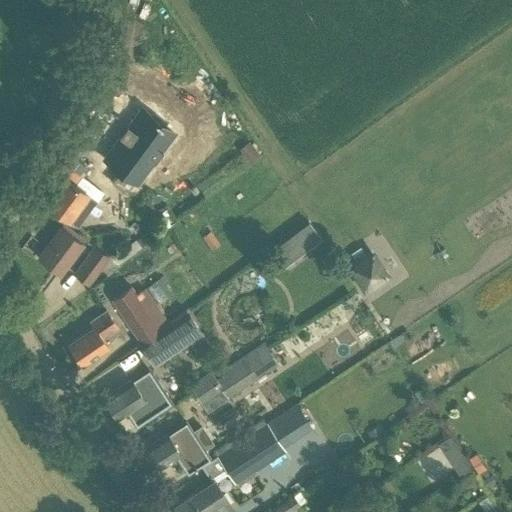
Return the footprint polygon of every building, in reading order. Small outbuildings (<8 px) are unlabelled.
[(120,136),(105,157),(121,169),(111,182),(125,193),(135,179),(137,181),(173,133),(159,123),(160,121),(155,118),(154,119),(141,109),(129,125),(126,123),(118,134),(120,136)] [(245,135),(233,139),(239,155),(251,151),(245,135)] [(61,162),(37,197),(64,214),(87,179),(61,162)] [(308,221),(271,249),(284,266),(320,239),(308,221)] [(62,224),(37,257),(59,274),(81,245),(74,239),(77,235),(62,224)] [(93,248),(73,274),(88,286),(109,259),(93,248)] [(366,289),(371,297),(391,284),(385,276),(389,274),(372,248),(345,265),(362,291),(366,289)] [(129,288),(113,299),(119,308),(148,289),(146,286),(133,294),(129,288)] [(141,342),(161,328),(160,327),(169,321),(148,289),(119,308),(118,308),(141,342)] [(92,327),(67,344),(81,364),(107,347),(101,338),(117,328),(105,310),(89,321),(92,327)] [(189,310),(161,328),(141,342),(155,364),(203,332),(189,310)] [(196,380),(191,386),(193,391),(196,396),(200,400),(208,397),(220,389),(226,398),(276,365),(264,348),(214,381),(208,372),(196,380)] [(137,376),(103,397),(116,418),(144,400),(142,396),(156,387),(148,375),(140,380),(137,376)] [(300,401),(217,455),(235,482),(281,451),(284,455),(320,431),(300,401)] [(166,433),(138,452),(152,473),(176,457),(186,473),(209,458),(187,424),(168,436),(166,433)] [(453,464),(465,457),(451,436),(439,443),(453,464)] [(469,458),(478,473),(486,468),(476,453),(469,458)] [(472,470),(464,475),(474,490),(481,485),(472,470)] [(200,489),(174,506),(177,511),(206,511),(210,509),(212,511),(226,511),(232,508),(213,479),(199,488),(200,489)] [(294,499),(284,505),(289,511),(298,506),(294,499)]
